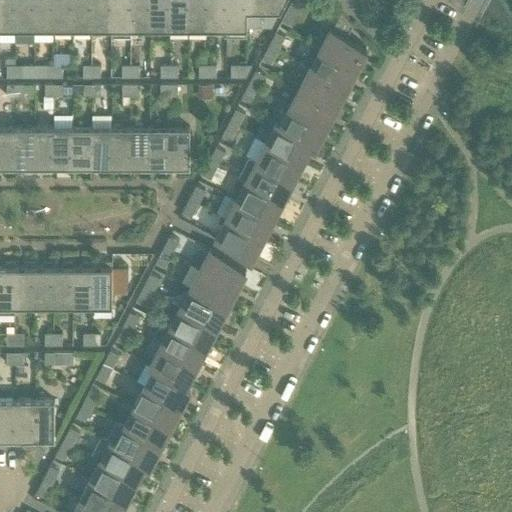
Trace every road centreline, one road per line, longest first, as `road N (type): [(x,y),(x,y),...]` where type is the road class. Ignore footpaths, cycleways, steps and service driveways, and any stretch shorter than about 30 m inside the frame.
road 1 (residential): [(210,511),(477,0)]
road 2 (residential): [(428,0),(164,511)]
